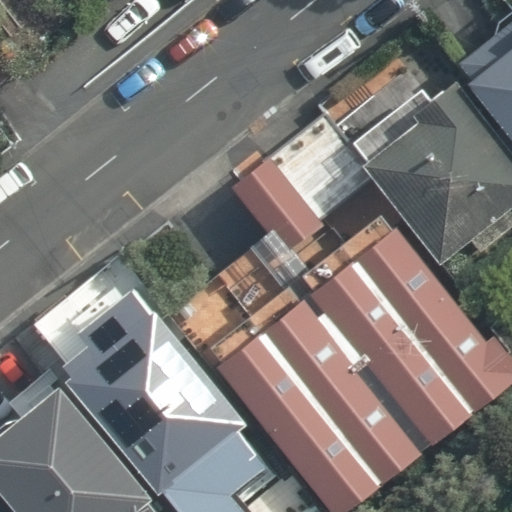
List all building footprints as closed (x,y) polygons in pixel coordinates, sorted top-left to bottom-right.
[(113,0),(94,0),(101,9),(113,0)] [(511,0),(489,0),(510,27),(453,71),(511,147),(511,0)] [(403,222),(442,273),(511,219),(511,147),(453,71),(430,39),(331,115),(409,217),(403,222)] [(270,141),(228,175),(293,254),(334,221),(270,141)] [(403,222),(224,359),(294,449),(341,511),(352,511),(511,390),(511,364),(442,273),(403,222)] [(157,292),(63,364),(76,380),(176,511),(258,511),(241,490),(283,458),(214,367),(157,292)] [(176,511),(76,380),(0,438),(0,477),(26,511),(176,511)]
